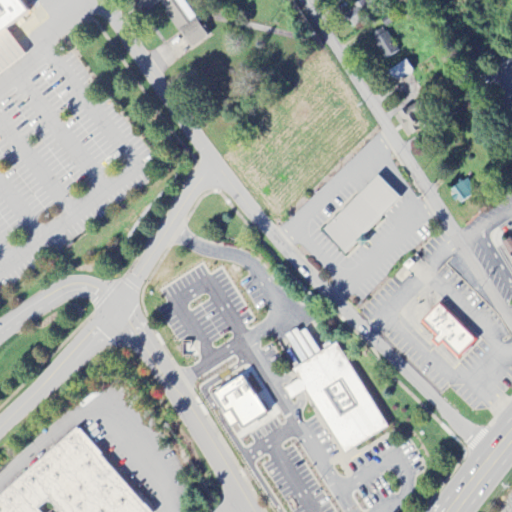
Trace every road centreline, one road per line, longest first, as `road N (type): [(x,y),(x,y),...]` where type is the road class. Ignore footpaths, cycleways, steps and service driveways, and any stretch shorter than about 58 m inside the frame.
road 1 (residential): [(492,456),(278,239),(213,162),(102,0)]
road 2 (residential): [(511,316),(301,0)]
road 3 (residential): [(0,428),(93,340),(213,162)]
road 4 (residential): [(252,511),(208,434),(117,309)]
